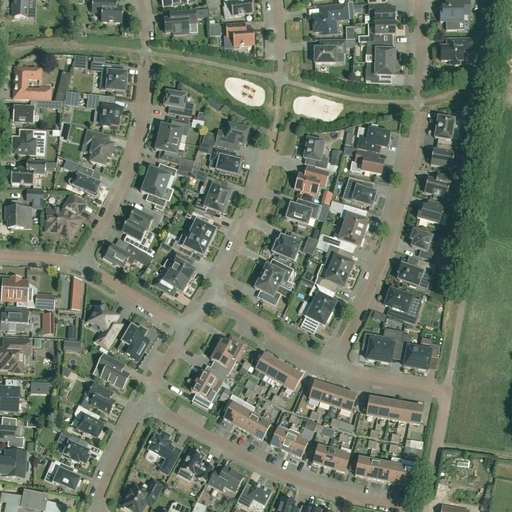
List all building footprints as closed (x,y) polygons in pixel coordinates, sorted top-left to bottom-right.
[(12,0),(13,4),(12,4),(12,5),(12,6),(12,7),(13,7),(12,17),(14,19),(24,20),(27,20),(27,12),(28,0),(36,1),(42,1),(41,0),(12,0)] [(117,1),(92,0),(91,14),(101,14),(101,24),(122,25),(122,10),(116,10),(117,1)] [(161,0),(163,8),(172,7),(172,8),(187,5),(195,4),(194,0),(161,0)] [(242,0),(222,0),(224,10),(231,10),(232,18),(253,15),(251,2),(243,3),(242,0)] [(445,9),(440,9),(440,23),(446,23),(446,32),(457,32),(457,24),(463,24),(462,16),(470,15),(469,2),(455,2),(445,3),(445,9)] [(330,8),(330,6),(317,8),(318,18),(314,18),(315,34),(322,34),(322,36),(336,35),(335,22),(348,21),(346,7),(330,8)] [(382,7),(368,7),(369,16),(369,25),(394,24),(394,21),(396,19),(396,15),(394,14),(394,13),(390,13),(390,7),(382,7)] [(195,11),(169,13),(170,20),(164,21),(165,35),(173,34),(173,37),(188,35),(188,26),(196,25),(195,11)] [(369,25),(369,36),(369,43),(380,43),(383,43),(383,37),(389,37),(393,36),(394,36),(394,24),(369,25)] [(220,25),(209,26),(210,39),(221,38),(220,25)] [(245,26),(225,27),(226,39),(232,39),(233,48),(254,47),(253,32),(245,33),(245,26)] [(475,41),(475,40),(446,40),(446,48),(441,48),(441,63),(450,63),(450,65),(452,66),(456,66),(457,65),(457,63),(462,62),(462,53),(475,53),(475,41)] [(312,52),(312,60),(314,60),(314,65),(335,65),(335,64),(335,56),(344,56),(345,56),(345,50),(345,42),(330,42),(320,42),(320,50),(314,50),(314,52),(312,52)] [(372,64),(394,65),(394,64),(394,52),(380,51),(380,45),(366,45),(366,57),(372,57),(372,64)] [(74,69),(87,70),(88,58),(75,57),(74,69)] [(394,66),(394,65),(372,64),(375,65),(375,71),(365,71),(365,83),(379,83),(379,77),(391,78),(394,78),(394,76),(394,66)] [(100,81),(101,81),(100,92),(116,93),(116,96),(122,97),(122,94),(125,94),(127,75),(112,74),(112,68),(92,66),(91,72),(101,73),(100,81)] [(15,90),(15,93),(15,102),(46,103),(46,99),(49,99),(49,89),(38,88),(38,91),(25,90),(25,81),(39,82),(40,71),(37,71),(35,69),(32,71),(28,71),(26,68),(23,71),(15,70),(15,71),(14,82),(13,83),(12,83),(12,84),(11,85),(11,87),(12,88),(12,89),(14,90),(15,90)] [(176,117),(191,119),(193,106),(184,105),(186,97),(166,94),(166,95),(164,94),(162,102),(165,102),(164,108),(177,110),(176,117)] [(101,116),(100,126),(102,126),(102,129),(110,130),(110,127),(118,128),(119,119),(121,119),(122,112),(120,112),(120,111),(108,109),(108,106),(103,106),(104,98),(89,96),(87,110),(95,111),(95,116),(101,116)] [(64,104),(42,103),(42,110),(58,111),(58,114),(62,115),(64,104)] [(38,109),(30,109),(14,108),(13,124),(32,125),(33,115),(38,116),(38,109)] [(199,113),(198,122),(193,121),(192,129),(204,131),(206,115),(199,113)] [(440,141),(439,147),(450,148),(469,151),(470,145),(450,142),(452,131),(459,132),(461,123),(447,120),(447,118),(440,117),(440,119),(438,119),(434,140),(440,141)] [(168,120),(166,128),(161,127),(161,128),(159,128),(157,134),(159,135),(158,139),(179,144),(181,136),(187,138),(190,125),(175,122),(168,120)] [(60,133),(59,138),(59,142),(67,143),(71,127),(61,124),(60,133)] [(237,153),(239,145),(244,147),(248,132),(238,129),(236,127),(232,126),(230,127),(228,127),(226,135),(219,133),(215,147),(228,150),(228,151),(237,153)] [(379,133),(369,131),(369,132),(366,131),(364,140),(359,139),(357,151),(380,156),(381,149),(386,150),(386,148),(388,147),(389,142),(388,140),(389,135),(387,135),(386,133),(381,132),(379,133)] [(12,139),(12,156),(36,158),(36,149),(44,150),(45,134),(28,133),(21,133),(20,133),(20,140),(12,139)] [(101,135),(101,136),(87,133),(84,144),(92,147),(90,156),(92,156),(90,164),(104,168),(106,160),(110,161),(111,156),(113,156),(115,149),(113,149),(114,147),(109,145),(111,138),(101,135)] [(179,144),(158,139),(157,144),(155,144),(153,150),(155,151),(155,152),(160,153),(159,161),(166,163),(180,167),(183,153),(178,152),(179,144)] [(304,160),(305,161),(316,163),(314,169),(326,172),(328,160),(321,159),(324,144),(307,141),(304,160)] [(449,154),(450,148),(439,147),(438,153),(433,152),(430,166),(451,170),(454,155),(449,154)] [(210,162),(218,164),(216,172),(219,173),(218,175),(225,176),(226,174),(237,177),(237,176),(239,176),(241,169),(239,169),(240,163),(235,162),(237,155),(227,153),(226,154),(213,150),(210,162)] [(369,156),(357,153),(355,165),(362,166),(361,173),(381,177),(383,164),(377,163),(379,156),(369,155),(369,156)] [(45,164),(32,163),(26,163),(26,170),(17,169),(17,172),(11,171),(11,173),(9,173),(8,180),(10,180),(10,185),(12,186),(11,188),(18,188),(18,186),(33,187),(33,175),(44,176),(45,164)] [(68,184),(68,185),(68,186),(69,187),(73,189),(72,189),(94,200),(95,200),(96,199),(97,198),(97,197),(98,197),(98,196),(97,195),(97,194),(96,194),(100,185),(92,182),(93,180),(98,182),(101,176),(94,173),(81,168),(79,173),(78,175),(79,175),(79,177),(77,177),(75,182),(72,181),(71,181),(70,181),(70,182),(69,182),(69,183),(68,183),(68,184)] [(145,182),(166,190),(170,178),(174,179),(177,172),(166,168),(164,175),(150,169),(145,182)] [(316,197),(318,187),(324,189),(326,182),(328,175),(315,172),(316,170),(306,168),(304,178),(299,176),(295,191),(301,193),(301,196),(309,198),(310,195),(316,197)] [(456,193),(459,181),(448,178),(448,177),(437,174),(435,182),(427,180),(424,194),(446,199),(448,191),(456,193)] [(205,197),(227,205),(228,202),(230,203),(233,195),(231,195),(231,194),(215,188),(217,182),(206,178),(202,189),(207,191),(205,197)] [(349,181),(346,191),(345,193),(354,196),(352,203),(371,209),(373,204),(375,204),(377,197),(375,196),(376,194),(362,190),(363,184),(349,181)] [(162,201),(166,190),(145,182),(140,194),(154,199),(152,206),(155,207),(154,210),(162,213),(166,203),(162,201)] [(330,206),(333,194),(325,192),(322,204),(330,206)] [(42,201),(42,193),(27,193),(27,203),(32,203),(42,203),(42,201)] [(226,208),(227,205),(205,197),(203,203),(197,201),(193,212),(205,216),(207,210),(223,216),(223,215),(225,216),(228,209),(226,208)] [(63,210),(48,209),(46,233),(59,234),(69,241),(81,222),(76,219),(85,206),(72,198),(63,212),(63,210)] [(315,221),(319,209),(297,202),(295,208),(290,206),(289,209),(287,208),(285,216),(287,216),(286,221),(298,224),(297,227),(305,229),(306,227),(307,227),(309,219),(315,221)] [(19,203),(11,203),(11,210),(5,210),(5,218),(8,218),(8,230),(30,230),(30,210),(19,210),(19,203)] [(345,220),(342,229),(364,236),(365,232),(367,232),(369,225),(367,225),(368,223),(355,219),(358,211),(344,206),(332,203),(329,211),(341,215),(340,219),(345,220)] [(419,212),(417,220),(438,226),(443,207),(428,203),(426,209),(423,208),(422,213),(419,212)] [(131,219),(129,223),(148,233),(151,226),(156,229),(162,218),(152,213),(148,219),(134,212),(134,213),(131,212),(128,218),(131,219)] [(209,221),(196,216),(188,212),(185,219),(195,224),(189,236),(210,245),(216,232),(215,232),(206,227),(209,221)] [(148,233),(129,223),(127,222),(121,234),(135,241),(131,247),(141,254),(147,242),(143,240),(146,233),(147,233),(148,233)] [(362,241),(364,236),(342,229),(340,237),(335,235),(331,247),(330,247),(329,247),(342,252),(346,245),(359,249),(360,248),(361,248),(364,241),(362,241)] [(303,240),(291,235),(292,234),(286,232),(283,239),(280,238),(278,244),(276,243),(276,245),(273,244),(270,251),(273,252),(272,254),(279,257),(278,259),(285,263),(286,260),(293,263),(300,246),(303,240)] [(431,237),(430,239),(413,233),(410,242),(413,243),(411,249),(422,253),(420,259),(429,263),(433,252),(435,253),(440,240),(431,237)] [(203,259),(210,245),(189,236),(184,247),(181,246),(177,253),(190,260),(193,254),(202,258),(203,259)] [(315,250),(317,243),(308,239),(306,246),(315,250)] [(170,254),(173,248),(163,243),(160,249),(170,254)] [(109,253),(107,252),(102,260),(114,267),(115,265),(123,270),(127,263),(132,266),(134,262),(137,264),(142,255),(128,247),(123,255),(112,249),(109,253)] [(344,253),(342,252),(329,247),(325,259),(330,261),(327,269),(348,277),(350,273),(351,274),(355,266),(341,260),(344,253)] [(193,281),(196,275),(194,274),(195,273),(191,270),(194,264),(188,261),(174,254),(169,263),(174,266),(169,272),(188,284),(191,280),(193,281)] [(260,278),(279,288),(282,282),(287,284),(293,272),(272,261),(272,262),(280,266),(277,272),(266,266),(266,268),(264,267),(262,272),(263,273),(260,278)] [(429,276),(432,277),(435,268),(418,262),(415,271),(401,266),(401,268),(399,267),(397,273),(398,274),(398,275),(400,276),(398,282),(409,286),(409,287),(415,289),(416,288),(417,289),(421,278),(427,280),(429,276)] [(449,272),(450,266),(438,263),(436,268),(449,272)] [(346,282),(348,277),(327,269),(329,270),(324,281),(322,280),(319,287),(315,286),(327,291),(331,293),(333,287),(335,286),(344,290),(348,283),(346,282)] [(188,284),(169,272),(165,279),(160,276),(154,288),(165,295),(173,299),(177,292),(182,295),(183,294),(184,295),(188,289),(186,288),(188,284)] [(276,294),(279,288),(260,278),(258,284),(256,283),(253,288),(255,289),(254,290),(265,296),(262,302),(275,309),(281,296),(276,294)] [(1,302),(27,304),(28,283),(20,283),(21,280),(10,279),(10,282),(2,282),(1,302)] [(323,298),(327,291),(315,286),(309,297),(314,300),(310,306),(331,317),(334,311),(333,310),(336,305),(323,298)] [(398,313),(398,312),(400,313),(397,321),(415,327),(414,327),(417,318),(408,315),(413,300),(390,292),(389,294),(387,294),(383,304),(385,305),(384,307),(392,310),(392,311),(398,313)] [(290,293),(286,300),(291,302),(294,296),(290,293)] [(42,298),(37,297),(36,303),(36,310),(54,311),(54,298),(42,298)] [(328,323),(331,317),(310,306),(304,318),(306,319),(301,330),(308,334),(312,327),(314,328),(316,324),(324,328),(326,322),(328,323)] [(122,326),(114,321),(116,318),(111,315),(110,317),(104,313),(103,307),(95,309),(96,312),(90,322),(102,330),(101,331),(103,333),(96,343),(107,350),(122,326)] [(11,317),(5,316),(0,316),(0,325),(1,326),(0,332),(24,334),(25,318),(28,319),(28,311),(12,310),(11,317)] [(43,316),(43,337),(53,336),(52,316),(43,316)] [(125,356),(137,363),(149,342),(144,339),(147,334),(140,330),(139,332),(131,328),(121,344),(129,349),(125,356)] [(366,361),(378,363),(383,338),(365,335),(364,337),(362,346),(369,347),(366,361)] [(216,352),(237,363),(246,346),(240,343),(237,341),(230,338),(227,345),(221,342),(216,352)] [(401,344),(401,342),(383,338),(378,363),(390,366),(392,352),(399,353),(401,344)] [(3,342),(3,350),(0,349),(0,363),(2,363),(1,371),(12,371),(12,374),(22,375),(23,356),(30,356),(31,343),(3,342)] [(80,344),(69,344),(63,343),(63,352),(69,353),(80,353),(80,344)] [(399,353),(406,354),(404,368),(415,370),(420,348),(401,344),(399,353)] [(437,360),(438,351),(420,348),(415,370),(427,373),(430,359),(437,360)] [(228,379),(237,363),(216,352),(211,362),(214,364),(220,367),(217,373),(225,378),(228,379)] [(265,377),(273,362),(264,356),(257,369),(255,372),(265,377)] [(129,377),(122,374),(125,367),(116,362),(115,363),(103,357),(97,369),(105,373),(101,380),(122,391),(129,377)] [(274,383),(283,367),(273,362),(265,377),(274,383)] [(207,368),(203,375),(210,379),(214,372),(217,373),(220,367),(214,364),(210,370),(207,368)] [(283,388),(292,373),(283,367),(274,383),(283,388)] [(196,384),(216,395),(225,378),(217,373),(214,372),(210,379),(203,375),(201,374),(196,384)] [(265,377),(255,372),(253,376),(262,381),(265,377)] [(292,373),(283,388),(293,394),(302,378),(292,373)] [(274,383),(265,377),(262,381),(272,386),(274,383)] [(0,412),(13,413),(14,404),(18,404),(19,395),(15,395),(15,390),(17,390),(17,382),(5,382),(5,391),(0,390),(0,412)] [(248,390),(252,392),(255,385),(249,382),(245,389),(248,390)] [(52,396),(52,384),(31,383),(31,395),(52,396)] [(207,412),(216,395),(196,384),(191,393),(196,396),(192,403),(207,412)] [(319,404),(325,387),(314,384),(309,399),(309,401),(319,404)] [(106,391),(105,392),(93,385),(86,399),(92,402),(90,407),(109,416),(115,404),(110,402),(114,395),(106,391)] [(330,408),(335,391),(325,387),(319,404),(330,408)] [(340,411),(345,394),(335,391),(330,408),(340,411)] [(345,394),(340,411),(350,414),(352,411),(356,398),(345,394)] [(223,421),(233,426),(242,411),(245,405),(232,397),(228,404),(223,413),(226,415),(223,421)] [(377,419),(380,402),(369,400),(366,417),(377,419)] [(387,421),(390,404),(380,402),(377,419),(387,421)] [(398,423),(401,406),(390,404),(387,421),(398,423)] [(242,411),(251,416),(254,410),(245,405),(242,411)] [(409,425),(412,407),(401,406),(398,423),(409,425)] [(412,407),(409,425),(420,427),(423,409),(412,407)] [(86,419),(89,413),(78,408),(74,416),(75,418),(82,422),(77,431),(86,436),(86,435),(97,440),(103,428),(86,419)] [(242,432),(251,416),(242,411),(233,426),(242,432)] [(252,437),(261,421),(251,416),(242,432),(252,437)] [(16,421),(2,420),(1,428),(0,428),(0,442),(8,443),(7,449),(23,450),(23,440),(15,439),(16,421)] [(261,421),(252,437),(261,442),(263,440),(270,427),(261,421)] [(340,423),(338,430),(352,435),(354,427),(340,423)] [(313,432),(315,427),(306,424),(304,430),(313,434),(314,432),(313,432)] [(268,443),(274,429),(270,427),(263,440),(268,443)] [(323,429),(321,435),(320,438),(332,441),(334,433),(331,431),(323,429)] [(280,452),(287,435),(277,431),(270,447),(280,452)] [(297,440),(299,436),(289,432),(287,435),(280,452),(290,456),(297,440)] [(87,446),(66,437),(61,434),(57,444),(62,446),(67,448),(63,456),(71,460),(70,462),(78,465),(79,463),(85,466),(89,459),(86,458),(89,453),(85,452),(87,446)] [(177,460),(181,453),(170,447),(172,444),(168,442),(169,439),(162,435),(160,438),(156,436),(153,441),(151,440),(149,445),(151,446),(148,451),(149,452),(148,454),(157,459),(158,457),(166,461),(159,473),(168,477),(177,460)] [(297,440),(290,456),(300,461),(307,446),(307,444),(297,440)] [(410,442),(409,449),(423,452),(424,444),(410,442)] [(323,468),(328,451),(318,448),(317,450),(312,465),(323,468)] [(340,449),(339,455),(349,458),(351,452),(340,449)] [(333,472),(339,455),(328,451),(323,468),(333,472)] [(416,453),(405,451),(404,459),(414,461),(415,460),(416,453)] [(26,454),(5,452),(5,460),(0,459),(0,475),(4,476),(4,478),(24,480),(26,454)] [(190,483),(193,478),(194,475),(199,478),(197,480),(205,484),(213,469),(206,465),(205,467),(200,465),(204,457),(197,453),(196,455),(190,452),(184,464),(180,471),(177,477),(190,483)] [(339,455),(333,472),(344,475),(349,458),(339,455)] [(376,482),(380,464),(373,463),(374,457),(370,457),(369,462),(366,480),(376,482)] [(366,480),(369,462),(358,460),(357,464),(355,475),(355,478),(366,480)] [(392,460),(390,466),(401,468),(402,462),(392,460)] [(66,474),(68,468),(55,462),(50,474),(57,477),(53,484),(74,493),(76,487),(78,488),(81,483),(79,482),(79,480),(66,474)] [(402,462),(401,468),(412,471),(416,471),(417,465),(402,462)] [(348,473),(355,475),(357,464),(351,463),(348,473)] [(387,484),(390,466),(380,464),(376,482),(387,484)] [(398,486),(401,468),(390,466),(387,484),(398,486)] [(218,467),(215,473),(221,476),(224,471),(218,467)] [(401,468),(398,486),(408,488),(412,471),(401,468)] [(221,476),(215,473),(208,486),(222,494),(224,489),(235,495),(239,486),(243,479),(225,469),(224,471),(221,476)] [(412,471),(408,488),(415,489),(418,472),(416,471),(412,471)] [(151,510),(156,500),(164,487),(152,481),(148,488),(144,486),(141,490),(135,486),(131,492),(129,491),(124,501),(126,502),(123,507),(124,508),(123,510),(126,511),(142,511),(145,506),(151,510)] [(248,496),(242,494),(237,504),(248,510),(250,508),(253,502),(264,507),(271,493),(256,485),(254,484),(251,490),(248,496)] [(245,489),(242,494),(248,496),(251,490),(246,487),(245,489)] [(48,498),(32,494),(24,493),(23,499),(1,495),(0,501),(0,503),(8,505),(6,511),(67,511),(68,508),(46,504),(48,498)] [(299,511),(300,511),(299,511),(293,509),(295,504),(293,503),(282,499),(277,511),(299,511)] [(253,502),(250,508),(258,511),(261,511),(264,507),(253,502)]
